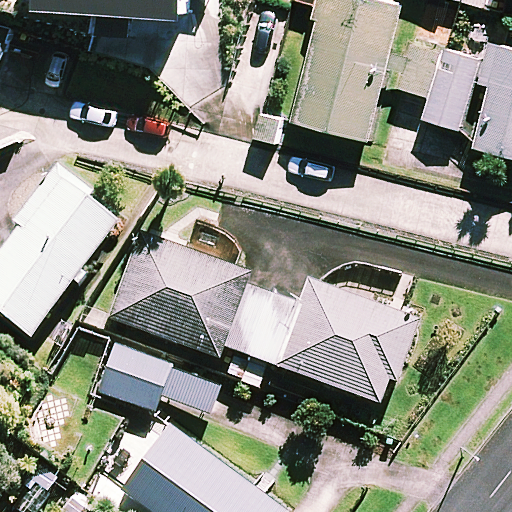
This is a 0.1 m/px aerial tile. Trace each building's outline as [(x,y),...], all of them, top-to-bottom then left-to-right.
[(186,0),(38,0),(38,9),(185,16),(186,0)] [(405,5),(385,0),(325,0),(295,121),(371,140),(405,5)] [(487,0),(452,0),(483,11),(487,0)] [(0,62),(8,29),(0,27),(0,62)] [(483,60),(417,40),(403,86),(433,96),(427,118),(462,129),(483,60)] [(511,47),(493,42),(483,82),(492,85),(476,145),(511,154),(511,47)] [(122,219),(59,170),(0,244),(0,312),(30,336),(122,219)] [(224,348),(246,287),(251,275),(141,235),(110,320),(220,360),(224,348)] [(300,306),(278,368),(382,405),(390,384),(396,386),(420,321),(309,281),(300,306)] [(224,348),(278,368),(300,306),(246,287),(224,348)] [(161,397),(171,368),(116,346),(98,391),(155,413),(161,397)] [(270,368),(234,354),(223,384),(259,397),(270,368)] [(171,368),(161,397),(209,416),(220,388),(171,368)] [(281,511),(170,428),(122,492),(149,511),(281,511)]
